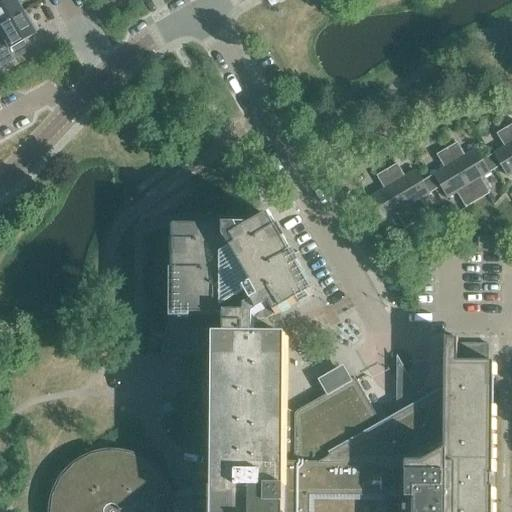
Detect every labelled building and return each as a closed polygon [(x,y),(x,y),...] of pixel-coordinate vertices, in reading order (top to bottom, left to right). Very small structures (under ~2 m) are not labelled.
[(0,0),(0,22),(19,12),(12,0),(0,0)] [(24,21),(19,12),(0,22),(0,67),(28,51),(22,41),(32,35),(31,34),(35,32),(28,19),(24,21)] [(505,148),(484,160),(491,172),(501,166),(507,177),(511,174),(511,136),(507,128),(497,134),(505,148)] [(481,178),(491,172),(484,160),(482,161),(476,150),(465,157),(457,143),(447,149),(478,201),(490,194),(481,178)] [(423,181),(431,193),(441,187),(447,198),(456,192),(466,208),(478,201),(447,149),(436,155),(445,169),(423,181)] [(420,199),(431,193),(423,181),(422,182),(416,171),(405,178),(397,164),(387,170),(417,222),(429,215),(420,199)] [(406,229),(417,222),(387,170),(376,177),(385,190),(370,198),(384,221),(396,214),(406,229)] [(212,511),(379,511),(380,510),(380,506),(381,501),(381,497),(406,497),(406,414),(383,427),(355,379),(297,411),(297,412),(295,414),(295,416),(295,419),(282,419),(283,338),(286,338),(286,336),(247,336),(247,319),(266,319),(274,314),(276,316),(313,295),(269,218),(245,232),(243,228),(240,228),(240,227),(169,227),(168,351),(162,351),(162,352),(217,353),(215,504),(212,504),(212,511)] [(500,251),(500,238),(472,238),(472,251),(500,251)] [(408,413),(407,414),(406,497),(406,500),(407,500),(406,511),(491,511),(493,363),(488,363),(488,345),(458,344),(458,339),(456,339),(456,340),(447,340),(447,339),(446,339),(445,392),(420,407),(412,393),(411,393),(413,397),(403,402),(402,399),(400,399),(401,400),(408,413)] [(131,458),(131,456),(127,455),(123,454),(119,454),(115,453),(110,453),(106,453),(102,454),(98,455),(94,456),(90,457),(90,458),(91,458),(92,462),(89,464),(85,466),(82,468),(78,470),(75,473),(72,475),(70,478),(67,482),(64,479),(63,478),(60,481),(58,485),(56,489),(55,493),(54,497),(52,501),(52,505),(51,509),(51,511),(194,511),(194,500),(195,499),(195,498),(172,503),(170,495),(171,495),(171,494),(170,494),(160,475),(158,476),(159,476),(155,479),(151,474),(145,469),(142,467),(136,464),(129,462),(130,458),(131,458)]
